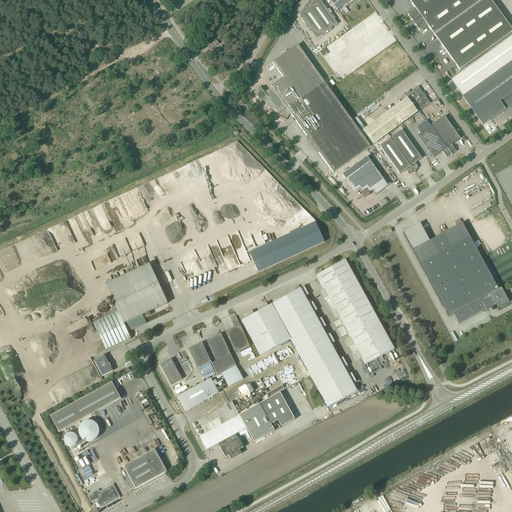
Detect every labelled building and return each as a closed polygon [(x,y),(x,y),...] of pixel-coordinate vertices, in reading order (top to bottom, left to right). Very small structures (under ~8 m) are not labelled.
[(300,14),(317,39),(337,24),(320,0),(309,0),(306,6),(308,9),(300,14)] [(511,30),(490,0),(408,0),(415,8),(408,13),(408,15),(412,21),(413,20),(413,21),(414,21),(416,23),(415,24),(415,25),(419,31),(421,31),(428,26),(434,35),(433,35),(434,35),(460,71),(511,33),(511,30)] [(511,37),(451,81),(483,126),(505,110),(505,111),(511,105),(511,37)] [(207,45),(210,50),(219,44),(215,39),(207,45)] [(279,72),(284,79),(265,93),(264,92),(264,91),(262,89),(261,88),(260,88),(259,88),(257,90),(254,93),(255,94),(254,95),(257,97),(261,102),(263,100),(275,116),(277,115),(286,120),(289,115),(291,114),(333,173),(370,146),(330,89),(298,46),(273,64),(279,72)] [(388,52),(364,68),(368,75),(366,76),(372,85),(375,83),(379,89),(406,71),(400,63),(397,66),(388,52)] [(354,119),(363,130),(362,131),(373,145),(430,103),(418,87),(405,96),(407,98),(365,128),(357,117),(354,119)] [(431,126),(451,155),(452,155),(456,151),(452,145),(460,138),(444,116),(431,126)] [(283,125),(284,127),(293,121),(292,119),(283,125)] [(417,136),(433,158),(442,152),(447,158),(451,155),(431,126),(417,136)] [(422,158),(401,130),(390,138),(415,172),(415,171),(416,170),(418,168),(418,167),(415,163),(422,158)] [(412,172),(414,173),(415,172),(390,138),(379,146),(400,174),(406,170),(408,174),(410,174),(412,172)] [(346,179),(355,192),(359,189),(361,193),(364,198),(369,194),(373,191),(376,195),(388,186),(370,161),(346,179)] [(420,224),(403,233),(448,317),(454,314),(459,323),(486,309),(487,310),(496,306),(497,309),(509,302),(501,288),(498,289),(464,228),(462,223),(460,219),(455,222),(457,226),(429,241),(420,224)] [(256,250),(249,253),(258,273),(324,242),(315,223),(265,246),(256,250)] [(345,260),(316,276),(365,365),(394,349),(345,260)] [(118,312),(94,323),(106,350),(131,339),(128,332),(146,323),(142,315),(167,303),(149,264),(106,284),(118,312)] [(271,305),(241,321),(260,355),(290,339),(328,407),(357,391),(300,289),(272,305),(272,304),(271,304),(271,305)] [(250,346),(236,316),(231,319),(235,327),(225,332),(235,353),(250,346)] [(206,340),(216,362),(212,364),(217,375),(235,365),(221,334),(206,340)] [(210,361),(202,343),(188,349),(197,368),(210,361)] [(100,357),(94,361),(102,376),(113,371),(104,355),(100,357)] [(182,379),(171,359),(160,365),(171,385),(182,379)] [(236,366),(222,373),(229,387),(243,379),(236,366)] [(112,382),(50,416),(59,432),(121,399),(112,382)] [(188,391),(177,397),(185,411),(212,397),(204,382),(188,391)] [(246,385),(238,389),(238,390),(242,396),(243,395),(249,392),(250,393),(253,391),(252,388),(250,385),(250,384),(246,386),(246,385)] [(243,448),(236,434),(246,429),(254,443),(274,431),(271,424),(278,421),(281,427),(295,420),(280,393),(260,403),(247,410),(247,409),(238,413),(239,415),(204,434),(199,437),(203,443),(202,444),(204,445),(206,450),(218,444),(220,447),(225,457),(229,455),(231,459),(241,454),(239,450),(243,448)] [(238,413),(232,402),(197,421),(204,434),(239,415),(238,413)] [(79,429),(79,431),(79,433),(79,435),(80,437),(82,439),(84,440),(86,441),(87,441),(89,441),(91,441),(93,440),(95,439),(96,438),(97,437),(98,435),(99,434),(99,431),(99,429),(98,427),(97,425),(96,423),(94,422),(93,422),(90,421),(89,421),(87,421),(84,422),(83,423),(81,424),(80,425),(79,427),(79,429)] [(64,438),(64,440),(64,442),(65,443),(66,444),(67,445),(68,446),(70,447),(72,447),(73,446),(74,446),(76,445),(77,443),(77,442),(78,440),(77,439),(77,437),(76,435),(75,434),(74,434),(71,433),(69,433),(68,434),(67,434),(66,435),(65,437),(64,438)] [(120,468),(119,469),(120,471),(130,490),(133,488),(135,488),(135,489),(167,472),(154,449),(123,467),(123,468),(123,469),(121,470),(120,468)] [(93,493),(87,496),(91,502),(96,500),(101,508),(120,497),(113,484),(99,492),(94,495),(93,493)]
